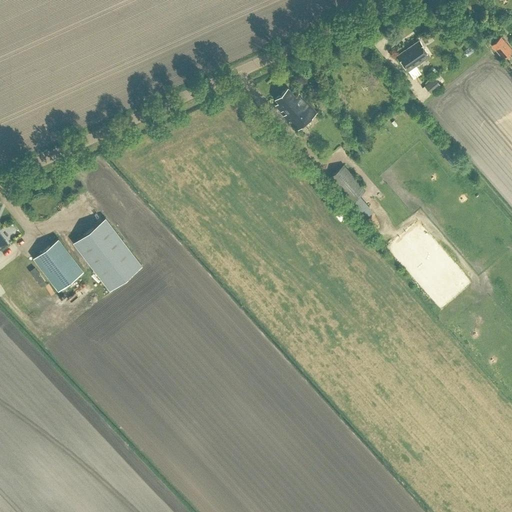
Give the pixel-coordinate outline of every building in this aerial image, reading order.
[(495,39),(492,36),(488,39),(492,43),(490,44),(503,58),(511,50),(511,47),(500,34),(495,39)] [(397,54),(407,70),(429,55),(418,39),(397,54)] [(434,78),(424,85),(430,92),(439,84),(434,78)] [(275,98),(278,102),(275,105),(280,111),(283,109),(286,112),(283,115),(296,130),(317,112),(316,111),(316,112),(299,92),(295,96),(288,87),(275,98)] [(318,98),(322,102),(327,99),(323,94),(318,98)] [(416,107),(410,112),(416,118),(421,113),(416,107)] [(358,194),(363,190),(342,166),(329,177),(351,200),(365,218),(372,211),(358,194)] [(37,202),(43,214),(61,204),(55,192),(37,202)] [(73,241),(110,289),(143,263),(106,215),(73,241)] [(57,236),(32,256),(58,288),(82,269),(57,236)]
